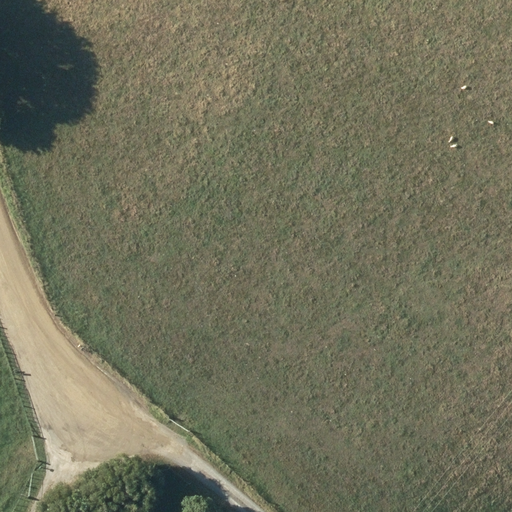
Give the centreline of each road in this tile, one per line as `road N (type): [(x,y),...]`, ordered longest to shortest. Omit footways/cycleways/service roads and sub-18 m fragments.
road 1 (unknown): [(26,345),(132,380),(298,511)]
road 2 (residential): [(0,277),(72,462)]
